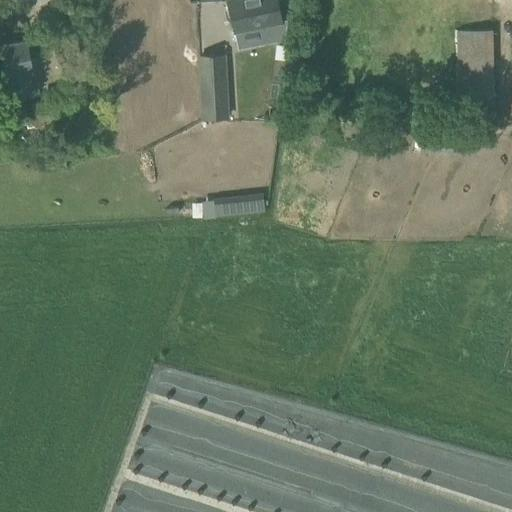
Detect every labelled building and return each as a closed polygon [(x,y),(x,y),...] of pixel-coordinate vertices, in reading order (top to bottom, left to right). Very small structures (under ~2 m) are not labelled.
[(281,21),(277,0),(228,0),(234,31),(281,21)] [(493,96),(492,49),(491,29),(457,30),(460,97),(469,97),(469,106),(494,106),(493,96)] [(37,92),(27,39),(1,45),(2,53),(0,53),(0,75),(1,76),(5,98),(37,92)] [(228,108),(226,55),(198,57),(200,109),(228,108)] [(27,124),(51,120),(85,114),(80,86),(45,92),(46,101),(23,105),(27,124)] [(244,209),(262,206),(261,196),(243,198),(244,209)]
